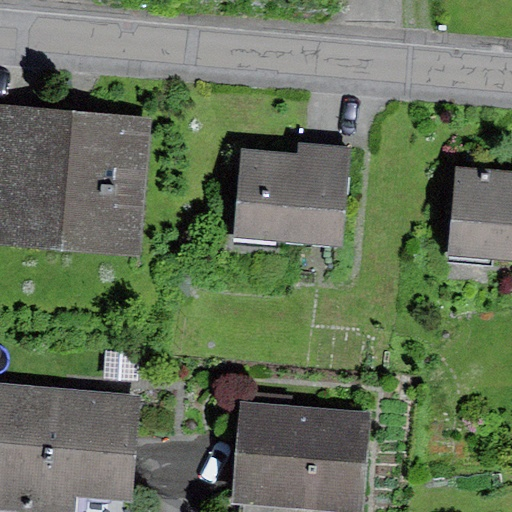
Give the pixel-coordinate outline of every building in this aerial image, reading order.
[(151,121),(0,108),(0,246),(139,258),(151,121)] [(298,160),(244,154),(235,240),(341,252),(353,149),(300,144),(298,160)] [(511,174),(458,169),(448,261),(511,267),(511,174)] [(142,399),(0,385),(0,511),(9,511),(77,511),(79,498),(132,503),(142,399)] [(360,511),(370,416),(243,404),(233,503),(328,511),(360,511)]
